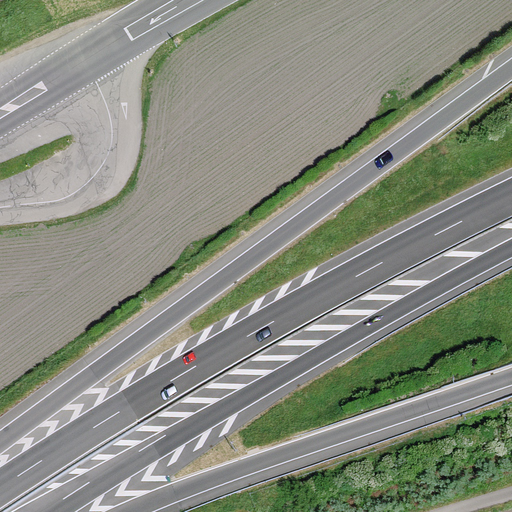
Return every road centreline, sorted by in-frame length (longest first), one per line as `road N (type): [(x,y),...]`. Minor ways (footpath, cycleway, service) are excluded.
road 1 (motorway): [(511,69),(0,441)]
road 2 (motorway): [(511,193),(353,271),(0,488)]
road 3 (motorway): [(43,511),(511,245)]
road 4 (motorway): [(132,511),(511,377)]
road 5 (unclassified): [(86,59),(111,133),(95,178),(68,197),(0,206)]
